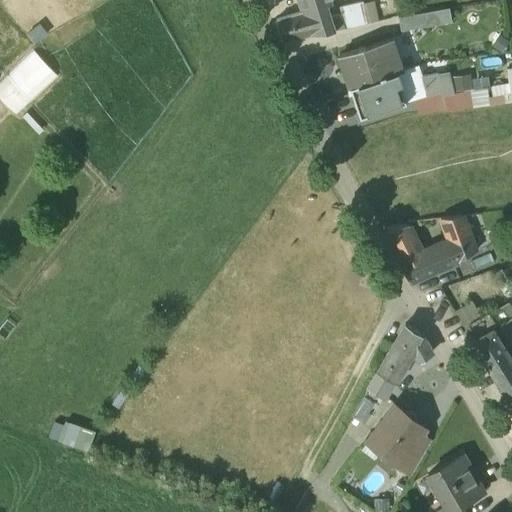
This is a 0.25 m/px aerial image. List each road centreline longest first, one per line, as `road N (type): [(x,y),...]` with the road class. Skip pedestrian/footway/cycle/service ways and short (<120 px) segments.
road 1 (residential): [(256,0),(408,299),(511,465)]
road 2 (unknown): [(325,453),(408,299)]
